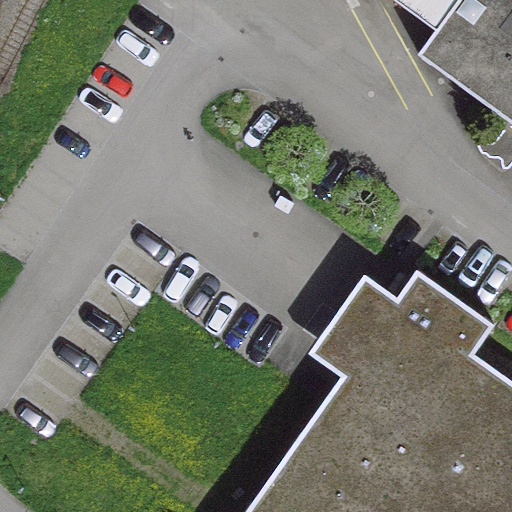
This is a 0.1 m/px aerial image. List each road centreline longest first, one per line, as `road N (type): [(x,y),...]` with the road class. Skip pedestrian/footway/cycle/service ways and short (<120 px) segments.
road 1 (unknown): [(274,0),(130,128),(0,274)]
road 2 (unknown): [(511,212),(275,0)]
